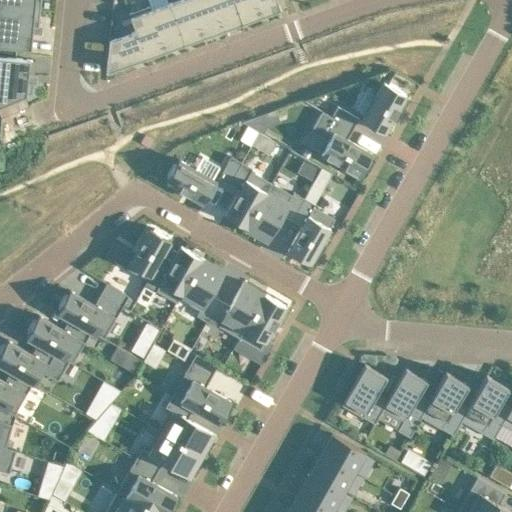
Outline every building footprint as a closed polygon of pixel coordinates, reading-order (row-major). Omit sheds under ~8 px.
[(0,0),(0,6),(39,10),(40,0),(0,0)] [(190,0),(174,0),(169,2),(184,43),(203,36),(190,0)] [(211,0),(190,0),(203,36),(222,29),(211,0)] [(211,0),(222,29),(242,22),(233,0),(211,0)] [(255,0),(233,0),(242,22),(261,15),(255,0)] [(255,0),(261,15),(280,9),(276,0),(255,0)] [(169,2),(150,9),(165,50),(184,43),(169,2)] [(149,5),(128,12),(135,30),(144,57),(165,50),(150,9),(149,5)] [(0,6),(0,45),(30,48),(32,26),(38,26),(39,10),(0,6)] [(107,57),(106,71),(144,57),(135,30),(109,39),(109,40),(107,57)] [(0,55),(0,104),(9,101),(25,95),(31,92),(32,82),(26,81),(29,59),(0,55)] [(362,119),(384,131),(406,93),(402,91),(403,90),(389,82),(388,83),(384,81),(362,119)] [(9,101),(0,104),(0,112),(0,114),(2,113),(13,109),(13,108),(28,102),(25,95),(9,101)] [(336,105),(330,115),(352,128),(358,117),(336,105)] [(321,110),(310,130),(323,137),(316,150),(326,155),(325,157),(340,166),(341,164),(359,174),(361,170),(363,171),(371,157),(369,156),(371,152),(346,138),(352,128),(330,115),(321,110)] [(243,121),(242,122),(247,124),(258,131),(262,133),(266,126),(262,115),(243,121)] [(140,142),(147,147),(152,139),(145,134),(140,142)] [(230,155),(218,177),(228,183),(241,161),(230,155)] [(168,177),(166,180),(205,202),(217,181),(178,159),(176,162),(175,161),(166,176),(168,177)] [(239,189),(224,214),(247,227),(272,183),(250,170),(251,167),(241,161),(228,183),(239,189)] [(321,166),(312,183),(322,188),(322,189),(331,172),(321,166)] [(272,183),(247,227),(266,238),(280,213),(291,219),(304,197),(292,191),(291,193),(272,183)] [(301,225),(287,250),(291,252),(290,253),(304,262),(305,260),(309,262),(318,245),(320,246),(329,231),(327,230),(334,218),(313,205),(314,203),(304,197),(291,219),(301,225)] [(149,226),(125,266),(147,279),(156,262),(170,238),(166,236),(167,234),(153,226),(152,228),(149,226)] [(147,279),(143,284),(155,291),(156,289),(177,301),(179,297),(202,257),(180,244),(166,268),(156,262),(147,279)] [(202,257),(179,297),(199,309),(195,314),(208,321),(220,300),(208,293),(222,269),(202,257)] [(220,300),(208,321),(217,326),(218,325),(240,338),(265,294),(242,281),(228,305),(220,300)] [(106,282),(99,293),(121,305),(128,295),(106,282)] [(58,307),(56,311),(68,318),(90,330),(103,338),(121,305),(99,293),(93,303),(68,289),(66,293),(65,292),(56,306),(58,307)] [(265,294),(240,338),(259,349),(284,305),(265,294)] [(27,332),(25,336),(37,342),(68,360),(72,362),(90,330),(68,318),(62,328),(37,314),(35,318),(33,317),(25,331),(27,332)] [(145,321),(138,335),(150,342),(158,328),(145,321)] [(0,363),(10,369),(32,382),(37,385),(44,372),(57,380),(68,360),(37,342),(31,353),(6,339),(4,342),(2,341),(0,345),(0,363)] [(195,352),(189,363),(211,375),(217,364),(195,352)] [(135,356),(128,369),(135,372),(142,360),(135,356)] [(189,363),(171,395),(193,407),(218,422),(220,418),(221,419),(229,405),(228,404),(230,400),(205,386),(211,375),(189,363)] [(341,404),(374,423),(383,408),(387,399),(377,393),(387,376),(364,363),(341,404)] [(383,408),(402,419),(396,429),(409,436),(421,416),(428,402),(418,397),(428,379),(406,367),(387,399),(383,408)] [(0,406),(14,414),(32,382),(10,369),(4,380),(0,377),(0,406)] [(428,402),(421,416),(453,434),(461,420),(468,406),(458,400),(468,383),(446,370),(430,399),(428,402)] [(468,406),(461,420),(493,438),(501,423),(509,410),(498,404),(508,387),(487,374),(468,406)] [(169,408),(157,429),(161,432),(161,431),(200,453),(212,432),(187,418),(193,407),(171,395),(165,406),(169,408)] [(509,410),(501,423),(511,429),(511,404),(511,406),(509,410)] [(0,445),(5,447),(5,446),(14,414),(0,406),(0,445)] [(79,452),(90,457),(100,436),(88,430),(79,452)] [(141,447),(135,457),(157,470),(163,459),(188,474),(200,453),(161,431),(161,432),(150,451),(141,447)] [(331,432),(320,451),(354,470),(365,451),(331,432)] [(0,469),(8,472),(15,449),(5,446),(5,447),(0,445),(0,469)] [(388,447),(384,454),(395,460),(400,451),(392,446),(388,447)] [(320,451),(309,470),(343,489),(354,470),(320,451)] [(408,451),(402,461),(407,464),(413,454),(408,451)] [(135,457),(117,488),(158,511),(165,511),(176,495),(151,480),(157,470),(135,457)] [(440,457),(437,463),(446,468),(450,463),(440,457)] [(511,471),(495,462),(488,474),(508,486),(511,477),(511,471)] [(309,470),(298,489),(332,508),(343,489),(309,470)] [(476,475),(457,509),(463,511),(511,511),(511,510),(498,503),(504,492),(504,493),(505,491),(476,475)] [(399,487),(394,494),(404,500),(408,492),(399,487)] [(158,511),(117,488),(103,511),(158,511)] [(298,489),(287,508),(294,511),(330,511),(332,508),(298,489)] [(390,502),(399,507),(404,500),(394,494),(390,502)]
